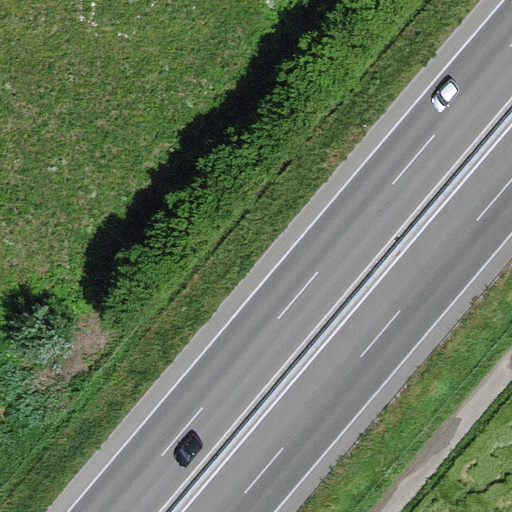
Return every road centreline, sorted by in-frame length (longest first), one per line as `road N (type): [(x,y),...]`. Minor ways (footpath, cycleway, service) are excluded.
road 1 (motorway): [(511,47),(113,511)]
road 2 (motorway): [(226,511),(511,179)]
road 3 (track): [(511,387),(406,511)]
